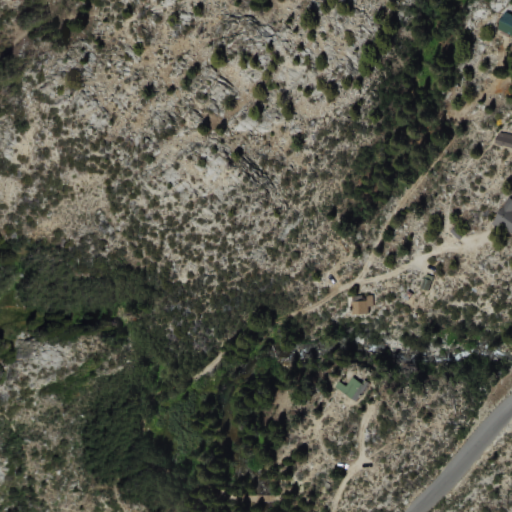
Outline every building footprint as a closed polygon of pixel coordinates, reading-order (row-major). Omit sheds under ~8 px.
[(511,40),(497,33),(504,19),(511,23),(511,40)] [(511,151),(496,147),(500,132),(511,135),(511,151)] [(511,232),(495,221),(511,197),(511,232)] [(417,286),(422,271),(433,274),(428,289),(417,286)] [(357,315),(356,302),(370,301),(371,314),(357,315)] [(332,393),(339,382),(350,388),(356,378),(365,384),(353,405),(332,393)]
